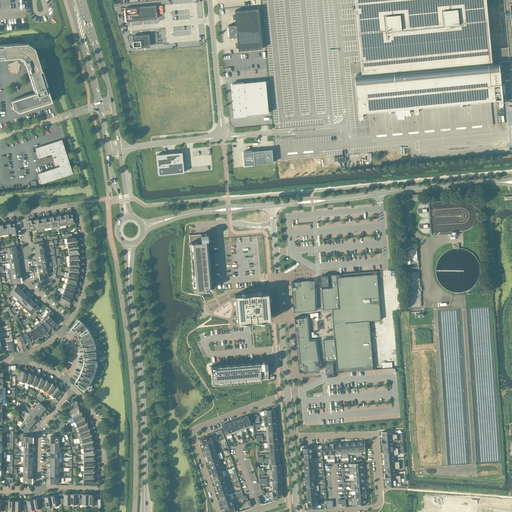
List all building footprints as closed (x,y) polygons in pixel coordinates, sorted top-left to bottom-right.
[(511,0),(355,0),(363,74),(355,75),(359,115),(359,116),(360,116),(360,117),(361,117),(362,117),(363,117),(363,116),(364,116),(364,115),(363,111),(414,106),(415,110),(415,111),(416,112),(417,112),(418,112),(419,112),(419,111),(419,110),(419,106),(499,98),(499,102),(499,103),(500,103),(500,104),(501,104),(502,104),(503,104),(503,103),(504,102),(500,62),(510,61),(510,68),(511,68),(511,0)] [(155,5),(125,8),(126,21),(128,21),(128,22),(131,22),(130,22),(130,21),(136,20),(139,20),(139,21),(142,21),(144,21),(143,21),(143,20),(151,19),(156,18),(156,13),(156,12),(155,5)] [(238,51),(241,51),(262,49),(258,9),(234,11),(236,25),(228,26),(229,38),(237,37),(238,49),(238,51)] [(134,43),(133,43),(133,45),(134,48),(147,47),(147,43),(146,38),(146,35),(137,35),(133,36),(134,42),(134,43)] [(27,44),(22,45),(19,45),(19,44),(20,44),(20,43),(0,44),(0,58),(19,57),(18,59),(19,60),(19,61),(20,61),(20,62),(21,62),(22,62),(22,61),(24,62),(25,61),(35,93),(11,100),(13,106),(12,107),(19,112),(52,101),(37,54),(36,55),(37,56),(36,56),(32,47),(27,44)] [(232,84),(233,100),(258,98),(257,81),(232,84)] [(265,81),(257,81),(258,98),(267,97),(265,81)] [(268,113),(267,97),(258,98),(260,114),(268,113)] [(260,114),(258,98),(233,100),(235,116),(260,114)] [(62,140),(35,148),(39,158),(55,152),(57,157),(53,158),(55,163),(58,162),(60,167),(38,173),(41,183),(73,173),(62,140)] [(271,149),(262,150),(264,163),(273,163),(271,149)] [(264,163),(262,150),(253,151),(254,164),(264,163)] [(254,164),(253,151),(243,152),(244,165),(254,164)] [(183,172),(182,153),(156,155),(158,175),(183,172)] [(64,214),(64,215),(66,225),(73,223),(72,214),(68,215),(68,214),(64,214)] [(66,225),(64,215),(60,216),(60,215),(57,215),(57,216),(58,226),(66,225)] [(58,226),(57,216),(53,217),(53,216),(49,216),(49,217),(51,227),(58,226)] [(51,227),(49,217),(46,218),(45,217),(42,218),(42,219),(44,228),(51,227)] [(44,228),(42,219),(38,219),(38,218),(34,219),(35,220),(36,229),(44,228)] [(36,229),(35,220),(31,220),(31,219),(27,220),(29,230),(36,229)] [(16,233),(14,223),(10,224),(10,223),(6,223),(6,224),(8,234),(16,233)] [(8,234),(6,224),(3,225),(2,224),(0,224),(0,231),(1,235),(8,234)] [(211,291),(207,240),(208,240),(207,234),(206,234),(206,232),(206,234),(198,234),(190,235),(189,234),(194,293),(194,291),(204,291),(210,290),(210,291),(211,291)] [(417,261),(417,249),(407,250),(408,264),(411,264),(410,261),(417,261)] [(323,275),(321,276),(321,279),(322,287),(322,294),(322,295),(323,302),(324,310),(329,309),(332,309),(334,324),(335,338),(331,339),(324,339),(324,347),(325,362),(326,370),(327,373),(329,373),(336,373),(350,371),(374,369),(392,368),(393,368),(392,357),(373,358),(370,321),(381,320),(377,271),(343,274),(323,275)] [(422,291),(420,271),(413,272),(414,293),(419,292),(419,291),(422,291)] [(78,281),(77,274),(68,273),(67,278),(76,280),(78,281)] [(77,287),(76,280),(67,278),(66,284),(75,286),(76,287),(77,287)] [(316,303),(315,287),(315,280),(313,280),(291,282),(293,309),(294,312),(297,312),(299,312),(312,311),(316,310),(316,303)] [(75,293),(75,286),(66,284),(64,289),(73,292),(74,293),(75,293)] [(14,296),(20,289),(16,286),(17,285),(10,292),(14,296)] [(18,299),(24,293),(20,289),(14,296),(18,299)] [(72,299),(73,292),(64,289),(62,294),(70,298),(72,299)] [(254,293),(234,295),(235,299),(236,318),(237,323),(270,320),(267,292),(254,293)] [(22,303),(28,296),(24,293),(18,299),(16,301),(20,304),(22,303)] [(69,308),(70,298),(62,294),(60,299),(59,299),(57,301),(56,301),(64,308),(64,307),(65,307),(65,306),(69,308)] [(25,306),(31,300),(28,296),(22,303),(20,304),(24,308),(25,306)] [(29,310),(35,303),(31,300),(25,306),(24,308),(28,311),(29,310)] [(31,315),(40,306),(39,306),(35,303),(29,310),(28,311),(31,315)] [(57,319),(52,315),(53,314),(52,312),(53,312),(50,310),(43,318),(51,326),(52,328),(57,319)] [(309,341),(307,318),(307,317),(305,317),(297,318),(294,318),(294,321),(294,322),(299,372),(318,370),(320,370),(319,363),(317,347),(316,340),(309,341)] [(51,326),(43,318),(39,322),(40,323),(46,330),(47,332),(51,326)] [(74,331),(82,324),(78,320),(78,319),(70,329),(71,328),(74,331)] [(46,330),(40,323),(39,322),(35,325),(36,327),(41,334),(42,336),(46,330)] [(77,335),(86,328),(82,324),(74,331),(77,335)] [(41,334),(36,327),(31,330),(36,338),(37,339),(37,340),(41,334)] [(89,333),(86,328),(77,335),(79,339),(89,333)] [(36,338),(31,330),(26,333),(30,341),(31,342),(31,343),(36,338)] [(30,341),(26,333),(21,335),(24,343),(25,345),(30,341)] [(81,343),(91,339),(89,333),(79,339),(81,343)] [(24,343),(21,335),(16,337),(19,347),(19,348),(24,343)] [(91,339),(81,343),(83,347),(93,345),(91,339)] [(269,378),(268,378),(267,370),(267,365),(268,365),(268,364),(267,364),(267,362),(268,362),(267,362),(266,361),(260,361),(260,362),(209,366),(209,367),(210,367),(212,383),(210,383),(210,384),(269,379),(269,378)] [(91,374),(93,368),(83,366),(81,370),(91,374)] [(89,380),(91,374),(81,370),(79,374),(89,380)] [(30,383),(32,375),(27,371),(26,373),(24,382),(30,383)] [(35,385),(38,377),(33,373),(32,375),(30,383),(35,385)] [(86,385),(89,380),(79,374),(77,378),(86,385)] [(40,388),(44,380),(39,375),(38,377),(35,385),(40,388)] [(45,391),(50,383),(45,378),(44,380),(40,388),(45,391)] [(86,385),(77,378),(74,382),(73,381),(83,390),(82,389),(86,385)] [(50,394),(54,386),(50,381),(50,383),(45,391),(50,394)] [(56,384),(54,386),(50,394),(54,397),(56,399),(61,393),(56,384)] [(72,416),(79,411),(77,401),(76,401),(77,402),(73,404),(72,404),(73,408),(68,411),(72,416)] [(45,408),(39,402),(35,406),(42,412),(45,408)] [(42,412),(35,406),(32,410),(39,416),(42,412)] [(39,416),(32,410),(29,414),(36,420),(39,416)] [(74,421),(82,417),(81,410),(79,411),(72,416),(74,421)] [(36,420),(29,414),(27,413),(24,417),(26,418),(32,424),(36,420)] [(252,421),(251,417),(248,418),(247,415),(242,417),(246,429),(251,427),(250,424),(253,423),(252,421)] [(84,416),(82,417),(74,421),(77,426),(85,422),(84,416)] [(246,429),(242,417),(237,419),(241,431),(246,429)] [(32,424),(26,418),(22,422),(29,427),(32,424)] [(241,431),(237,419),(232,421),(236,432),(238,432),(241,431)] [(79,431),(87,428),(87,421),(85,422),(77,426),(79,431)] [(236,432),(232,421),(227,423),(231,434),(236,432)] [(29,427),(22,422),(19,426),(26,432),(29,427)] [(231,434),(227,423),(221,425),(226,436),(231,434)] [(90,427),(87,428),(79,431),(81,437),(89,434),(90,427)] [(397,437),(397,434),(393,434),(392,431),(382,431),(383,438),(382,438),(382,439),(397,437)] [(91,434),(89,434),(81,437),(78,437),(79,443),(82,442),(91,440),(91,434)] [(214,442),(213,436),(205,438),(205,437),(201,438),(202,439),(201,439),(203,445),(214,442)] [(398,441),(397,437),(382,439),(383,446),(393,445),(393,441),(398,441)] [(214,442),(203,445),(205,451),(216,448),(214,442)] [(359,457),(358,442),(351,442),(352,453),(355,452),(355,457),(359,457)] [(345,458),(344,443),(337,444),(337,443),(338,454),(341,454),(342,458),(345,458)] [(331,459),(330,444),(323,445),(324,455),(327,455),(328,459),(331,459)] [(218,453),(216,448),(205,451),(207,457),(218,453)] [(395,458),(394,455),(399,455),(399,451),(384,452),(384,459),(395,458)] [(219,458),(218,453),(207,457),(208,463),(220,459),(219,459),(219,458)] [(222,465),(220,459),(208,463),(210,468),(222,465)] [(364,470),(363,462),(353,463),(353,467),(349,467),(349,471),(364,470)] [(222,465),(210,468),(212,474),(221,471),(220,466),(222,465)] [(400,468),(400,465),(385,466),(385,473),(396,472),(395,469),(400,468)] [(223,477),(221,471),(212,474),(214,480),(223,477)] [(365,483),(364,476),(354,477),(354,481),(350,481),(350,485),(365,483)] [(94,477),(92,477),(83,477),(83,481),(82,481),(82,485),(91,485),(91,483),(92,483),(94,477)] [(225,482),(223,477),(214,480),(216,485),(225,482)] [(401,482),(401,479),(385,480),(386,480),(387,487),(397,486),(397,483),(401,482)] [(229,487),(227,482),(225,482),(216,485),(218,491),(227,488),(229,487)] [(220,497),(229,494),(227,488),(218,491),(220,497)] [(367,497),(366,490),(355,491),(355,494),(351,495),(351,498),(367,497)] [(61,504),(61,498),(57,498),(56,494),(50,495),(52,505),(59,504),(61,504)] [(70,504),(70,494),(64,494),(64,498),(61,498),(61,504),(63,504),(70,504)] [(79,504),(79,498),(76,498),(76,494),(70,494),(70,504),(79,504)] [(88,504),(88,494),(82,494),(82,498),(79,498),(79,504),(88,504)] [(97,504),(97,498),(94,498),(94,494),(88,494),(88,504),(98,504),(97,504)] [(231,500),(229,494),(220,497),(222,503),(231,500)] [(52,505),(50,495),(44,497),(45,501),(42,501),(43,507),(44,510),(53,508),(52,505)] [(367,504),(366,497),(367,497),(351,498),(352,502),(356,502),(356,505),(367,504)] [(43,507),(42,501),(39,502),(38,498),(33,499),(34,509),(43,507)] [(34,509),(33,499),(27,500),(27,504),(24,504),(25,511),(26,510),(34,509)] [(235,505),(233,499),(231,500),(222,503),(223,505),(224,508),(235,505)] [(15,510),(15,500),(9,500),(9,504),(6,504),(6,510),(15,510)] [(25,511),(24,504),(21,505),(21,500),(15,500),(15,510),(23,511),(25,511)]
